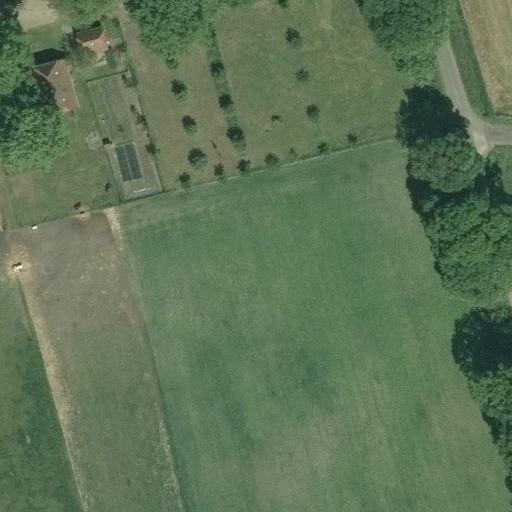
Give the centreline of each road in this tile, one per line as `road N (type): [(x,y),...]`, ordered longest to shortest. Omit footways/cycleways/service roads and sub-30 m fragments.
road 1 (unclassified): [(511,286),(465,142)]
road 2 (unclassified): [(465,142),(425,0)]
